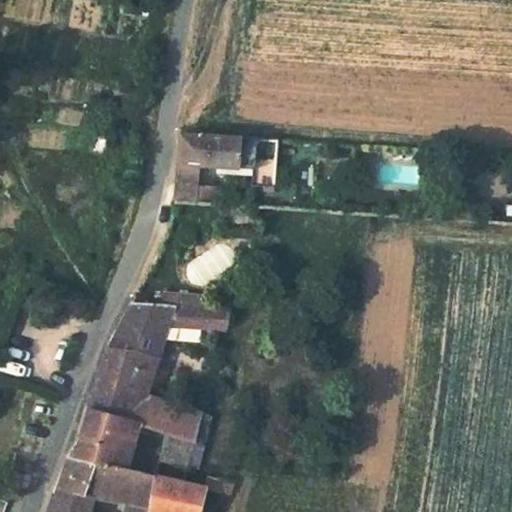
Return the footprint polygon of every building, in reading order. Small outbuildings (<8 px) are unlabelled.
[(181,132),(178,163),(199,164),(254,168),(255,157),(257,137),(181,132)] [(269,137),(257,137),(255,157),(267,158),(269,137)] [(199,164),(178,163),(176,186),(198,187),(199,164)] [(176,186),(174,201),(212,204),(214,188),(198,187),(176,186)] [(196,511),(202,487),(154,477),(110,467),(121,420),(131,423),(164,433),(190,442),(198,412),(145,398),(169,319),(220,333),(226,310),(131,302),(104,353),(85,409),(78,435),(64,460),(45,511),(84,511),(89,496),(128,507),(126,511),(196,511)] [(121,420),(110,467),(154,477),(156,463),(123,455),(131,423),(121,420)] [(205,476),(202,487),(228,493),(230,482),(205,476)]
